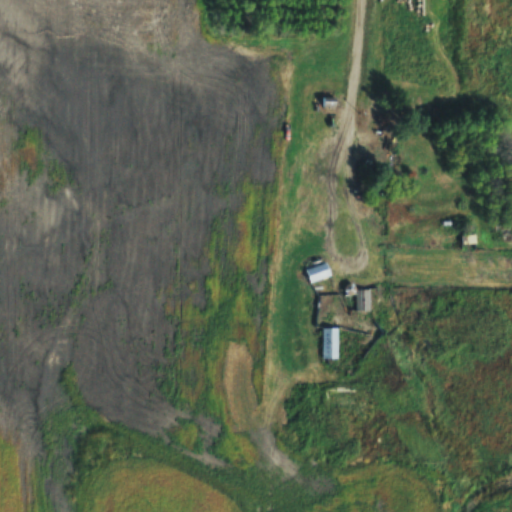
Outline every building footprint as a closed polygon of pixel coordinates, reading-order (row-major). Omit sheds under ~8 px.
[(368,121),(394,121),(394,103),(368,103),(368,121)] [(304,271),(308,284),(329,277),(325,264),(304,271)] [(365,291),(353,293),(357,312),(369,310),(365,291)] [(300,292),(300,307),(319,307),(319,292),(300,292)] [(312,329),(312,311),(300,311),(300,329),(312,329)] [(336,360),(336,329),(321,329),(322,360),(336,360)]
